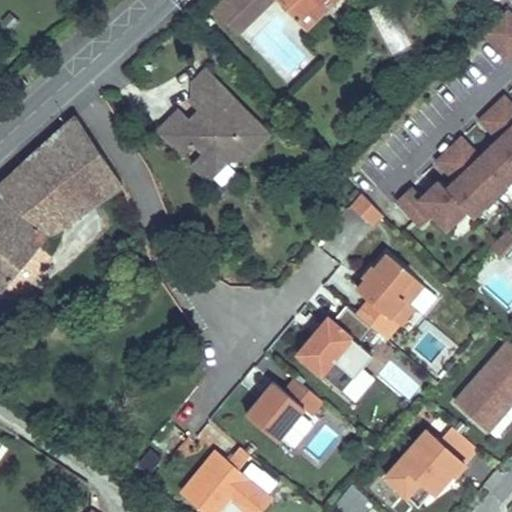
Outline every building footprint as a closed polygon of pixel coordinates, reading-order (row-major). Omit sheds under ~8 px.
[(278,0),(307,30),(336,0),(226,0),(215,11),(239,35),(275,0),(278,0)] [(386,0),(372,4),(385,50),(408,44),(395,0),(386,0)] [(483,34),(507,59),(511,54),(511,12),(508,9),(483,34)] [(194,104),(217,81),(207,70),(194,83),(194,104)] [(247,158),(270,134),(217,81),(194,104),(201,111),(192,121),(181,109),(160,130),(185,156),(197,144),(205,152),(193,164),(209,180),(230,160),(247,158)] [(511,177),(511,102),(505,95),(482,118),(500,137),(480,155),(462,137),(439,160),(457,178),(447,187),(440,179),(422,197),(411,186),(398,198),(423,224),(435,213),(448,227),(467,208),(474,215),(511,177)] [(0,185),(0,285),(4,289),(50,234),(124,185),(78,116),(0,185)] [(361,190),(348,203),(370,225),(383,212),(361,190)] [(511,232),(508,229),(490,247),(500,256),(511,244),(511,232)] [(371,297),(358,313),(369,321),(382,306),(391,314),(404,299),(409,303),(410,302),(425,283),(388,252),(375,267),(373,265),(364,275),(367,277),(371,281),(363,290),(371,297)] [(359,287),(363,290),(371,281),(367,277),(359,287)] [(404,299),(391,314),(402,324),(416,307),(410,302),(409,303),(404,299)] [(369,321),(358,313),(348,304),(316,341),(312,337),(299,352),(344,390),(374,353),(361,343),(375,326),(369,321)] [(511,342),(510,341),(456,402),(488,430),(511,403),(511,342)] [(410,402),(429,381),(399,354),(380,375),(410,402)] [(325,399),(298,377),(287,390),(276,380),(249,413),(279,439),(306,407),(314,413),(325,399)] [(457,474),(479,449),(453,426),(440,441),(427,430),(387,476),(408,495),(421,481),(432,491),(435,493),(454,471),(457,474)] [(253,454),(244,446),(232,461),(223,453),(207,472),(203,468),(185,490),(211,511),(225,511),(235,501),(248,511),(260,511),(274,496),(241,469),(253,454)] [(207,472),(223,453),(218,449),(203,468),(207,472)] [(432,491),(421,481),(408,495),(420,505),(432,491)] [(369,511),(376,504),(353,484),(334,507),(340,511),(369,511)]
